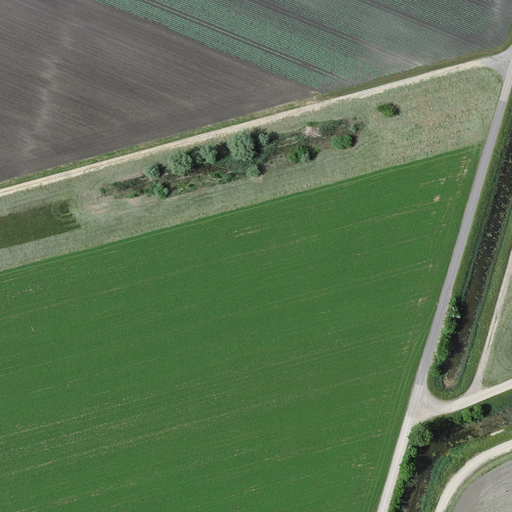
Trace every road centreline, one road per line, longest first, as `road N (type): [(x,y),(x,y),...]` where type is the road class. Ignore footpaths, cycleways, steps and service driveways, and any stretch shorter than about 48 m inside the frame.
road 1 (track): [(0,194),(511,54)]
road 2 (track): [(382,511),(511,67)]
road 3 (track): [(474,395),(511,264)]
